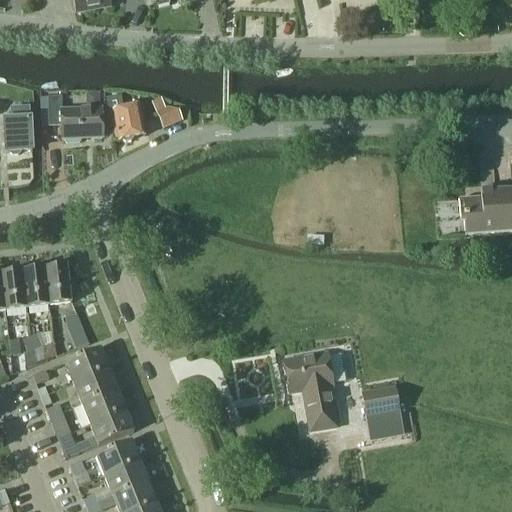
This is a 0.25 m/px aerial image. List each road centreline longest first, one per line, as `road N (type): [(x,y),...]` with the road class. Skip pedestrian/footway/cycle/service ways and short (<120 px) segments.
road 1 (unclassified): [(0,23),(272,50),(511,42)]
road 2 (residential): [(85,192),(206,511)]
road 3 (unclassified): [(511,119),(203,135)]
road 4 (unclassified): [(85,192),(203,135)]
